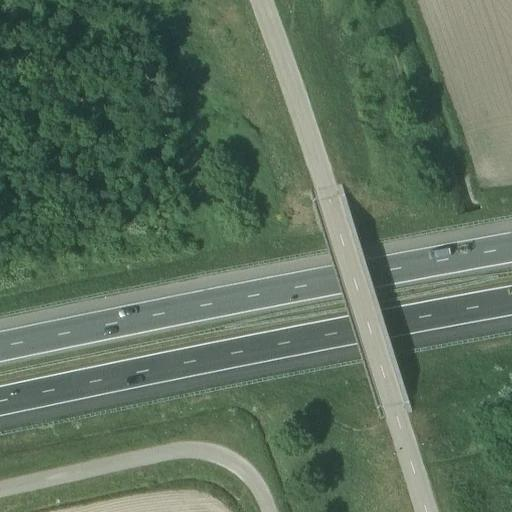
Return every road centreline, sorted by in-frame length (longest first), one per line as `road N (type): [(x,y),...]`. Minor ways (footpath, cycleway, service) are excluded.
road 1 (unclassified): [(424,511),(328,198),(257,0)]
road 2 (motorway): [(0,404),(511,302)]
road 3 (motorway): [(511,251),(0,350)]
road 4 (unclassified): [(268,511),(240,464),(208,450),(176,449),(0,493)]
